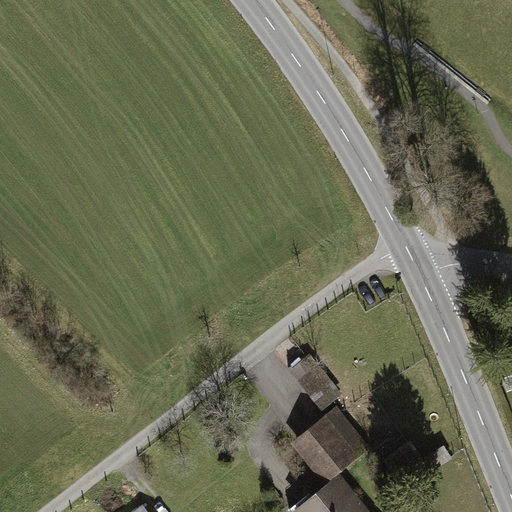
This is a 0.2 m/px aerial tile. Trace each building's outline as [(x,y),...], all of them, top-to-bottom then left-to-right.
[(291,368),(323,407),(339,394),(307,355),(291,368)] [(297,442),(326,477),(366,445),(339,412),(337,410),(297,442)] [(239,447),(214,417),(206,423),(231,454),(239,447)] [(451,456),(444,446),(422,462),(429,472),(451,456)] [(403,467),(389,454),(383,461),(397,474),(403,467)] [(388,482),(377,466),(369,471),(380,487),(388,482)] [(437,488),(421,466),(408,475),(424,497),(437,488)] [(368,511),(339,475),(312,496),(310,492),(289,509),(292,511),(368,511)] [(149,511),(143,503),(131,511),(149,511)]
